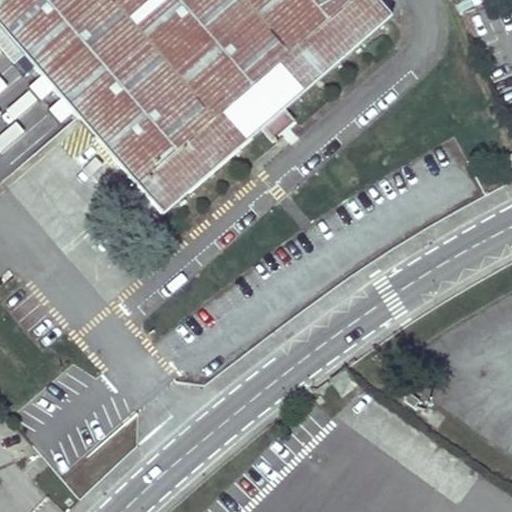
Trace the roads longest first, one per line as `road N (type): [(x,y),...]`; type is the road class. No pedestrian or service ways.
road 1 (tertiary): [(124,511),(305,358),(390,296),(511,228)]
road 2 (unknown): [(201,443),(0,204)]
